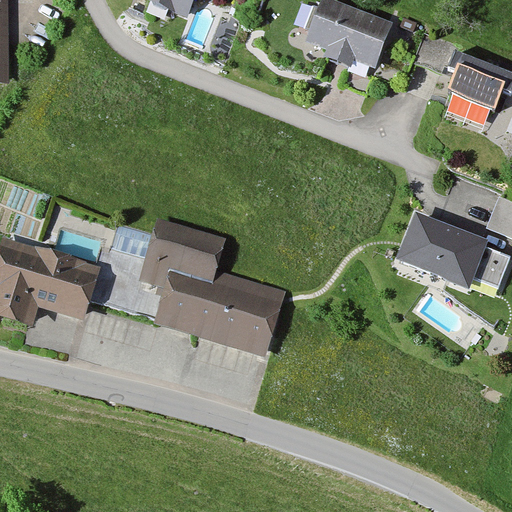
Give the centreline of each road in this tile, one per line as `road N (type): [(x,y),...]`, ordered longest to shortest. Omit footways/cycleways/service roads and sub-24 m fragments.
road 1 (unclassified): [(461,511),(308,445),(160,399),(0,363)]
road 2 (residential): [(423,166),(146,57),(113,35),(92,0)]
